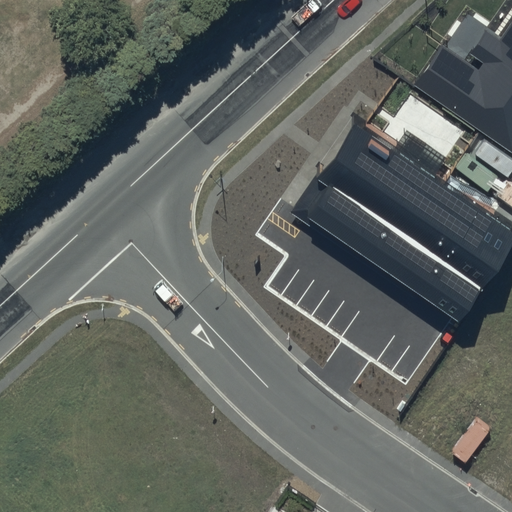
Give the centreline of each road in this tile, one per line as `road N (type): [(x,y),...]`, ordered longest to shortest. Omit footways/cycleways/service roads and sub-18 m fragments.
road 1 (unclassified): [(448,511),(324,425),(109,211)]
road 2 (unclassified): [(109,211),(339,0)]
road 3 (unclassified): [(0,311),(109,211)]
